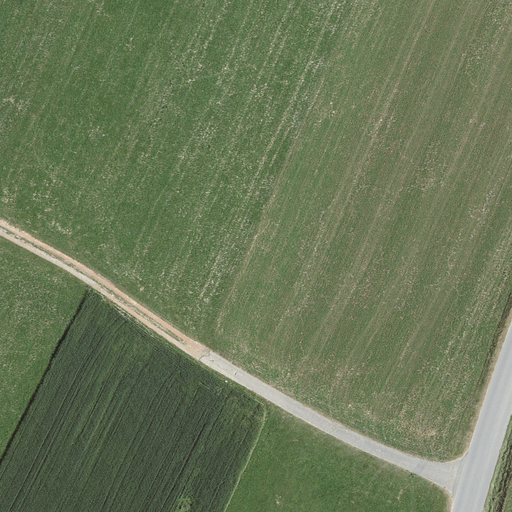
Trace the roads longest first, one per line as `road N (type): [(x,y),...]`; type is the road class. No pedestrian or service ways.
road 1 (track): [(473,485),(390,455),(229,368),(88,271),(0,224)]
road 2 (tertiary): [(466,511),(511,366)]
